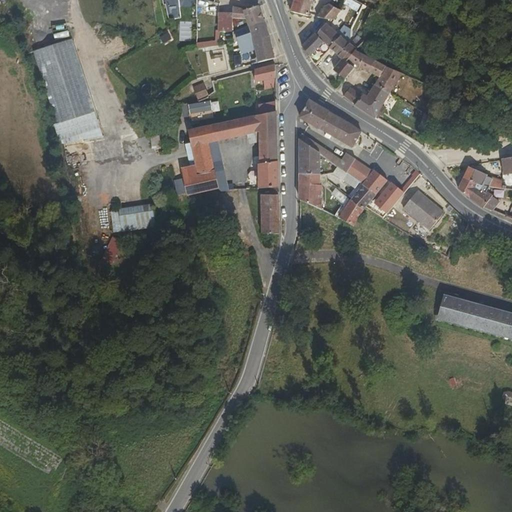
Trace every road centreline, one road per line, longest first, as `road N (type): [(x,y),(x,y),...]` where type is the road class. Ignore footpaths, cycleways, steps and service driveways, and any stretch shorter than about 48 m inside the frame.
road 1 (unclassified): [(308,81),(289,115),(292,229),(258,357),(172,511)]
road 2 (primary): [(308,81),(424,162),(469,210),(511,233)]
